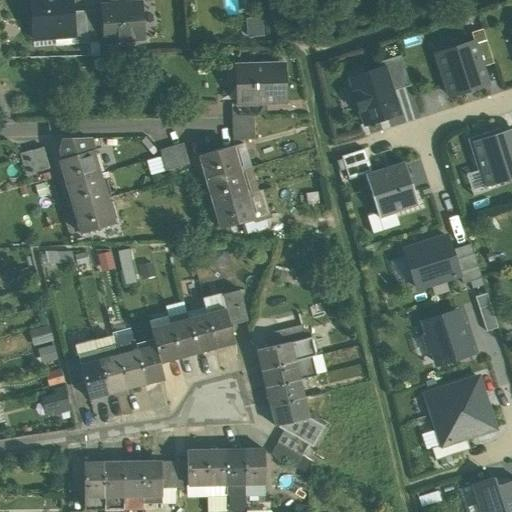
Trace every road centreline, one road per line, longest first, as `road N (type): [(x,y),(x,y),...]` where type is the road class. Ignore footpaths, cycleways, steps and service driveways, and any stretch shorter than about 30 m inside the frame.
road 1 (track): [(479,0),(325,49),(303,48),(406,511)]
road 2 (residential): [(0,130),(221,123)]
